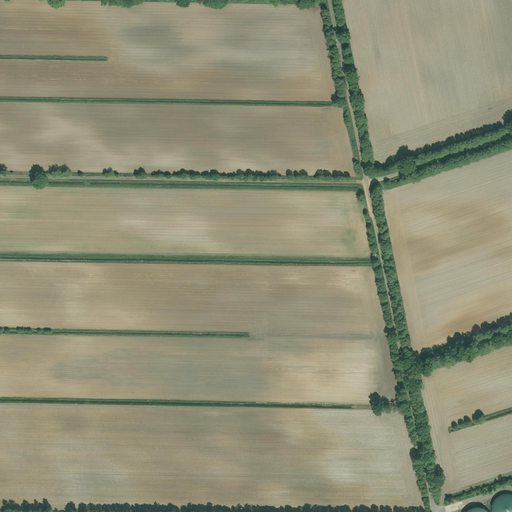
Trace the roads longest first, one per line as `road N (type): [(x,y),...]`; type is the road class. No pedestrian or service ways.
road 1 (track): [(366,182),(0,175)]
road 2 (unclassified): [(435,511),(366,182)]
road 3 (unclassified): [(366,182),(328,0)]
road 4 (residential): [(511,136),(366,182)]
